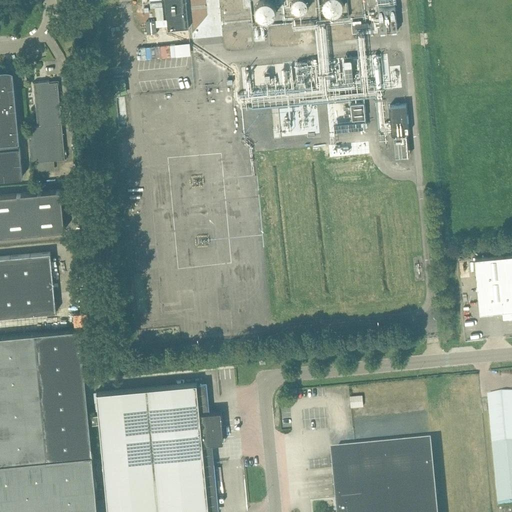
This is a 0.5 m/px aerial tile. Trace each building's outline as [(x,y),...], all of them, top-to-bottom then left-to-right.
[(185,0),(164,0),(165,10),(167,30),(188,28),(185,0)] [(278,4),(277,1),(276,0),(262,0),(262,2),(262,4),(262,6),(264,9),(266,11),(269,12),(272,11),(275,10),(276,9),(277,7),(278,4)] [(308,4),(308,1),(307,0),(293,0),(293,1),(293,4),(294,7),(295,10),(297,11),(298,11),(301,12),(304,11),(306,9),(308,7),(308,4)] [(345,2),(344,0),(329,0),(329,2),(329,4),(331,7),(334,9),(337,10),(340,9),(342,8),(344,5),(345,2)] [(397,34),(394,4),(378,6),(381,36),(397,34)] [(191,42),(157,46),(158,57),(192,52),(191,42)] [(19,147),(18,141),(20,141),(13,70),(8,69),(2,69),(0,69),(0,178),(22,177),(20,147),(19,147)] [(28,127),(29,136),(31,162),(66,159),(66,155),(65,155),(59,92),(58,82),(49,82),(49,81),(34,82),(38,126),(28,127)] [(365,119),(363,102),(349,103),(351,121),(365,119)] [(406,104),(389,106),(391,134),(408,133),(406,104)] [(0,235),(64,229),(60,190),(0,195),(0,235)] [(190,254),(203,254),(203,236),(190,236),(190,254)] [(0,316),(57,311),(51,251),(0,256),(0,316)] [(511,254),(494,256),(475,258),(480,313),(502,311),(503,320),(511,318),(511,254)] [(97,511),(89,424),(99,423),(99,414),(88,415),(80,329),(0,336),(0,511),(97,511)] [(99,423),(108,511),(209,511),(203,444),(220,443),(220,439),(224,439),(223,438),(222,422),(222,421),(221,421),(221,417),(222,417),(221,416),(221,411),(200,413),(197,382),(97,392),(97,391),(99,414),(99,423)] [(498,506),(511,504),(511,393),(487,396),(498,506)] [(364,395),(351,395),(352,406),(364,406),(364,395)] [(438,511),(434,471),(431,445),(331,455),(336,511),(438,511)]
